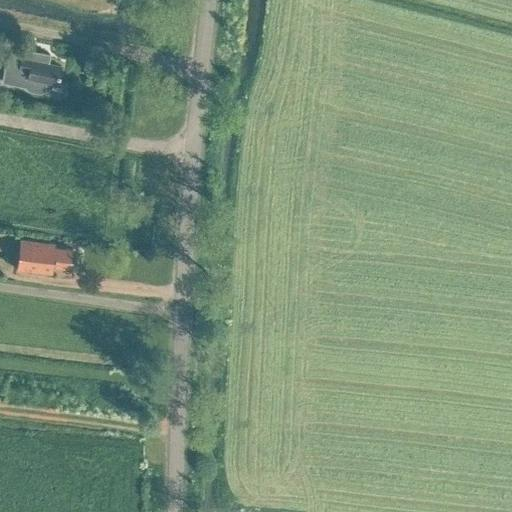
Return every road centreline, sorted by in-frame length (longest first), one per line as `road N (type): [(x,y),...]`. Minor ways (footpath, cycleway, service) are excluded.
road 1 (unclassified): [(173,511),(180,294),(208,0)]
road 2 (track): [(176,426),(0,407)]
